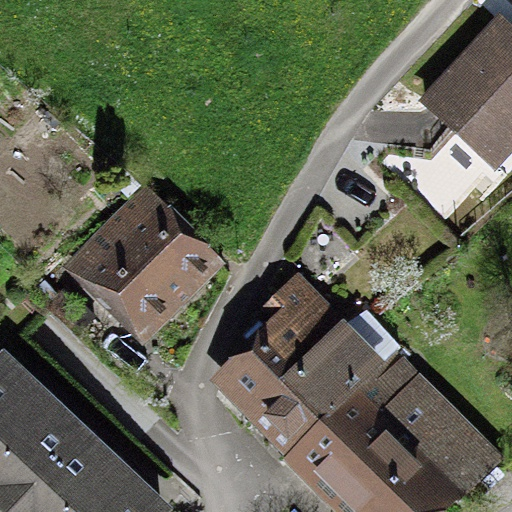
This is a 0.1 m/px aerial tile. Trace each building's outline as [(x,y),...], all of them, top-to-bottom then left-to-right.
[(511,33),(500,22),(425,103),(481,155),(509,125),(511,127),(511,33)] [(141,330),(214,257),(160,203),(87,277),(141,330)] [(265,416),(298,450),(377,370),(290,283),(277,300),(325,344),(258,409),(265,416)] [(257,408),(258,409),(325,344),(277,300),(267,312),(270,315),(246,339),(258,351),(229,379),(257,408)] [(431,511),(454,489),(460,495),(494,462),(393,354),(377,370),(298,450),(359,511),(431,511)] [(0,363),(0,445),(42,401),(1,363),(0,363)] [(0,445),(0,511),(10,511),(81,438),(42,401),(0,445)] [(81,438),(10,511),(85,511),(120,475),(81,438)] [(159,511),(120,475),(85,511),(159,511)]
